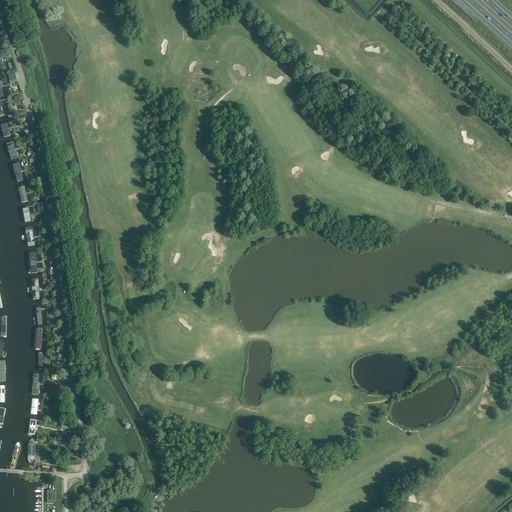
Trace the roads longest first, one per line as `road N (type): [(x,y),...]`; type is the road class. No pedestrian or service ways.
road 1 (unknown): [(17,0),(56,129),(73,282),(95,374),(69,475)]
road 2 (unclassified): [(0,1),(41,173),(85,475)]
